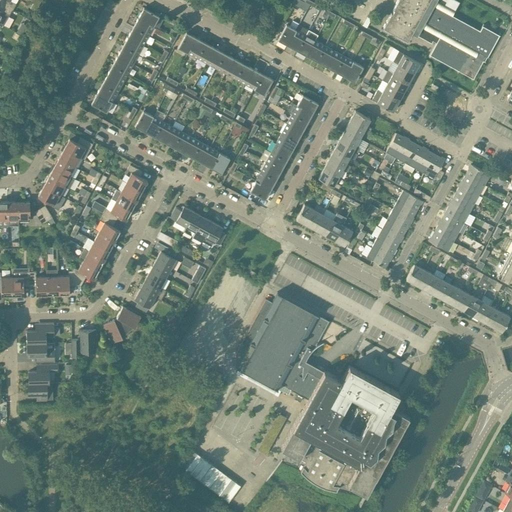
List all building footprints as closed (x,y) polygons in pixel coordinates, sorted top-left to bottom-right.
[(2,0),(1,3),(12,9),(12,10),(16,4),(17,0),(2,0)] [(41,0),(40,0),(28,0),(33,2),(30,8),(35,10),(41,0)] [(498,35),(482,26),(484,24),(483,24),(479,31),(451,15),(459,2),(456,0),(397,0),(383,27),(402,37),(407,29),(431,42),(432,40),(436,42),(429,56),(430,54),(458,69),(457,71),(458,72),(459,69),(473,77),(472,79),(472,80),(483,60),(485,61),(500,33),(499,32),(498,35)] [(12,9),(1,3),(0,5),(0,23),(3,25),(12,9)] [(143,7),(138,17),(153,25),(159,15),(143,7)] [(368,15),(363,25),(367,27),(372,17),(368,15)] [(133,26),(148,35),(153,25),(138,17),(133,26)] [(287,44),(296,29),(286,24),(278,39),(287,44)] [(133,26),(128,36),(143,44),(148,35),(133,26)] [(287,44),(297,50),(305,34),(296,29),(287,44)] [(308,29),(305,34),(297,50),(307,55),(315,39),(318,34),(308,29)] [(178,47),(188,52),(196,37),(186,31),(178,47)] [(122,45),(138,54),(143,44),(128,36),(122,45)] [(205,42),(196,37),(188,52),(197,57),(205,42)] [(325,45),(315,39),(307,55),(316,60),(325,45)] [(215,47),(205,42),(197,57),(206,62),(215,47)] [(122,45),(117,55),(133,63),(138,54),(122,45)] [(316,60),(326,65),(334,50),(325,45),(316,60)] [(206,62),(216,68),(224,52),(215,47),(206,62)] [(326,65),(335,70),(344,55),(334,50),(326,65)] [(393,60),(398,63),(414,72),(419,62),(398,51),(393,60)] [(234,57),(224,52),(216,68),(226,73),(234,57)] [(112,64),(127,73),(133,63),(117,55),(112,64)] [(335,70),(345,76),(353,60),(344,55),(335,70)] [(226,73),(235,78),(244,63),(234,57),(226,73)] [(353,60),(345,76),(354,81),(363,66),(353,60)] [(253,68),(244,63),(235,78),(245,83),(253,68)] [(398,63),(392,73),(408,81),(414,72),(398,63)] [(112,64),(107,74),(122,82),(127,73),(112,64)] [(178,72),(183,75),(186,68),(181,66),(178,72)] [(262,73),(253,68),(245,83),(254,88),(262,73)] [(403,91),(408,81),(392,73),(387,70),(382,79),(387,82),(403,91)] [(272,78),(262,73),(254,88),(264,94),(272,78)] [(102,83),(117,92),(122,82),(107,74),(102,83)] [(387,82),(382,92),(398,100),(403,91),(387,82)] [(102,83),(96,93),(112,101),(117,92),(102,83)] [(147,96),(150,91),(139,85),(136,90),(143,94),(147,96)] [(393,110),(398,100),(382,92),(377,89),(372,99),(393,110)] [(112,101),(96,93),(91,103),(106,111),(112,101)] [(297,104),(312,112),(318,102),(302,94),(297,104)] [(297,104),(292,113),(307,122),(312,112),(297,104)] [(230,110),(228,114),(233,117),(237,109),(232,106),(230,110)] [(201,118),(205,110),(200,107),(196,115),(201,118)] [(135,125),(145,130),(153,115),(143,110),(135,125)] [(355,110),(349,120),(370,131),(371,128),(366,125),(370,118),(355,110)] [(292,113),(286,123),(302,131),(307,122),(292,113)] [(145,130),(154,136),(163,120),(153,115),(145,130)] [(154,136),(163,141),(172,125),(163,120),(154,136)] [(368,134),(370,131),(349,120),(344,129),(359,137),(363,131),(368,134)] [(286,123),(281,132),(297,141),(302,131),(286,123)] [(181,131),(172,125),(163,141),(173,146),(181,131)] [(231,131),(239,135),(242,129),(235,125),(231,131)] [(339,139),(359,150),(361,147),(356,144),(359,137),(344,129),(339,139)] [(191,136),(181,131),(173,146),(183,151),(191,136)] [(281,132),(276,142),(291,150),(297,141),(281,132)] [(395,157),(406,138),(396,132),(385,151),(395,157)] [(69,138),(64,147),(80,156),(84,159),(93,143),(80,136),(77,142),(69,138)] [(183,151),(192,157),(201,141),(191,136),(183,151)] [(395,157),(405,162),(415,143),(406,138),(395,157)] [(339,139),(334,148),(349,156),(352,150),(362,155),(363,152),(359,150),(339,139)] [(192,157),(202,162),(210,146),(201,141),(192,157)] [(276,142),(271,151),(286,160),(291,150),(276,142)] [(425,148),(415,143),(405,162),(414,167),(425,148)] [(220,152),(210,146),(202,162),(211,167),(220,152)] [(75,166),(80,156),(64,147),(59,157),(75,166)] [(329,158),(349,169),(351,166),(345,163),(349,156),(334,148),(329,158)] [(414,167),(424,172),(434,153),(425,148),(414,167)] [(271,151),(266,161),(281,169),(286,160),(271,151)] [(229,157),(220,152),(211,167),(221,172),(229,157)] [(444,159),(434,153),(424,172),(434,178),(444,159)] [(59,157),(54,166),(69,175),(75,178),(80,169),(74,166),(75,166),(59,157)] [(347,172),(349,169),(329,158),(324,167),(338,175),(342,169),(347,172)] [(380,162),(374,159),(371,164),(377,167),(380,162)] [(266,161),(260,170),(276,179),(281,169),(266,161)] [(127,169),(131,172),(126,181),(142,190),(147,180),(140,176),(143,171),(130,164),(127,169)] [(471,164),(465,173),(484,184),(490,174),(471,164)] [(54,166),(48,176),(64,184),(69,187),(75,178),(69,175),(54,166)] [(335,182),(338,175),(324,167),(318,177),(338,188),(340,185),(335,182)] [(363,173),(369,176),(372,170),(366,167),(363,173)] [(260,170),(255,180),(271,188),(276,179),(260,170)] [(465,173),(460,183),(479,193),(484,184),(465,173)] [(59,194),(64,184),(48,176),(43,185),(59,194)] [(511,251),(499,276),(511,283),(511,178),(510,182),(511,182),(511,251)] [(265,198),(271,188),(255,180),(250,190),(265,198)] [(126,181),(121,191),(136,200),(142,190),(126,181)] [(474,203),(479,193),(460,183),(455,192),(474,203)] [(65,197),(59,194),(43,185),(38,195),(53,204),(52,206),(58,209),(65,197)] [(111,198),(116,200),(131,209),(136,200),(121,191),(116,188),(111,198)] [(403,189),(397,199),(416,209),(422,199),(403,189)] [(455,192),(450,202),(469,212),(474,203),(455,192)] [(411,219),(416,209),(397,199),(392,208),(411,219)] [(116,220),(119,215),(126,219),(131,209),(116,200),(110,210),(106,207),(103,213),(116,220)] [(18,219),(18,201),(7,201),(7,219),(8,225),(18,225),(18,219)] [(18,201),(18,219),(30,219),(29,201),(18,201)] [(450,202),(445,211),(464,222),(469,212),(450,202)] [(306,223),(314,209),(304,203),(296,218),(306,223)] [(45,204),(39,207),(47,220),(52,217),(45,204)] [(77,204),(73,211),(78,213),(82,207),(77,204)] [(186,225),(193,211),(194,210),(184,205),(181,209),(176,206),(170,217),(176,220),(175,220),(186,225)] [(47,220),(39,207),(34,211),(42,223),(47,220)] [(392,208),(387,218),(406,228),(411,219),(392,208)] [(306,223),(315,229),(323,214),(314,209),(306,223)] [(192,235),(203,216),(193,211),(186,225),(183,230),(192,235)] [(445,211),(439,221),(459,231),(464,222),(445,211)] [(113,226),(116,220),(103,213),(100,219),(104,221),(99,231),(115,239),(120,230),(113,226)] [(315,229),(325,234),(333,219),(323,214),(315,229)] [(202,240),(212,221),(203,216),(192,235),(202,240)] [(401,238),(406,228),(387,218),(382,227),(401,238)] [(325,234),(334,239),(342,224),(333,219),(325,234)] [(212,245),(214,241),(220,244),(225,233),(220,230),(222,226),(212,220),(212,221),(202,240),(212,245)] [(439,221),(434,230),(453,241),(459,231),(439,221)] [(342,224),(334,239),(344,244),(352,230),(342,224)] [(361,229),(357,226),(352,236),(360,241),(366,231),(361,229)] [(501,229),(497,226),(493,235),(497,238),(501,229)] [(382,227),(376,237),(396,247),(401,238),(382,227)] [(156,237),(174,246),(177,240),(160,230),(156,237)] [(453,241),(434,230),(429,240),(448,251),(453,241)] [(99,231),(94,240),(109,249),(115,239),(99,231)] [(390,257),(396,247),(376,237),(371,246),(390,257)] [(74,242),(68,239),(63,248),(69,251),(74,242)] [(94,240),(88,250),(104,258),(109,249),(94,240)] [(175,257),(178,252),(168,246),(165,252),(161,250),(155,259),(170,267),(170,268),(175,258),(175,257)] [(390,257),(371,246),(366,256),(385,267),(390,257)] [(79,257),(83,259),(99,268),(104,258),(88,250),(84,247),(79,257)] [(490,251),(485,248),(480,257),(485,260),(490,251)] [(189,258),(185,265),(190,267),(194,260),(189,258)] [(74,266),(72,270),(81,285),(87,274),(94,278),(99,268),(83,259),(78,269),(74,266)] [(150,269),(165,277),(170,267),(155,259),(155,260),(150,269)] [(415,283),(424,269),(414,263),(406,278),(415,283)] [(191,279),(197,282),(205,267),(199,264),(191,279)] [(245,266),(243,271),(253,277),(256,272),(245,266)] [(47,293),(58,293),(57,275),(57,268),(46,269),(47,275),(47,293)] [(145,278),(159,286),(165,277),(150,269),(145,278)] [(433,274),(424,269),(415,283),(425,289),(433,274)] [(47,275),(36,275),(35,270),(29,271),(29,285),(35,285),(36,293),(47,293),(47,275)] [(68,270),(68,275),(57,275),(58,293),(69,293),(69,285),(81,285),(72,270),(68,270)] [(1,294),(12,294),(12,276),(1,276),(1,271),(0,271),(0,285),(1,286),(1,294)] [(24,299),(23,285),(29,285),(29,271),(23,271),(23,276),(12,276),(12,294),(16,294),(16,300),(24,299)] [(425,289),(434,294),(443,279),(433,274),(425,289)] [(140,287),(140,288),(155,296),(161,299),(166,290),(159,286),(145,278),(140,288),(140,287)] [(434,294),(444,299),(452,284),(443,279),(434,294)] [(444,299),(453,304),(462,289),(452,284),(444,299)] [(149,306),(155,296),(140,288),(134,297),(138,300),(135,305),(146,311),(149,305),(149,306)] [(453,304),(463,309),(471,294),(462,289),(453,304)] [(310,364),(305,361),(306,358),(307,356),(307,355),(308,355),(309,353),(310,351),(312,349),(313,348),(315,346),(317,345),(318,343),(320,342),(321,342),(322,341),(323,340),(320,342),(318,343),(316,344),(328,320),(326,319),(318,315),(318,314),(277,291),(272,301),(265,298),(235,353),(240,356),(235,366),(238,368),(277,388),(278,387),(288,393),(291,389),(298,375),(303,377),(310,364)] [(473,315),(481,300),(471,294),(463,309),(473,315)] [(481,300),(473,315),(482,320),(490,305),(481,300)] [(138,314),(122,305),(116,316),(117,316),(114,319),(103,323),(111,341),(121,337),(120,336),(130,327),(131,327),(138,314)] [(482,320),(491,325),(500,310),(490,305),(482,320)] [(500,310),(491,325),(501,330),(510,315),(500,310)] [(26,330),(27,342),(46,342),(46,335),(54,335),(53,322),(39,322),(40,330),(26,330)] [(79,338),(71,338),(72,356),(80,356),(80,351),(96,351),(96,329),(79,329),(79,338)] [(54,342),(46,342),(27,342),(27,355),(40,355),(40,362),(54,362),(54,342)] [(336,490),(341,480),(366,494),(408,415),(402,412),(397,409),(394,407),(391,406),(399,392),(398,391),(349,364),(342,376),(341,378),(323,369),(323,370),(316,366),(311,363),(303,377),(298,375),(291,389),(297,392),(294,398),(297,399),(300,401),(303,395),(307,398),(281,447),(305,461),(300,470),(302,472),(305,475),(307,477),(310,479),(312,480),(315,482),(318,484),(321,485),(324,486),(327,487),(330,488),(333,489),(336,490)] [(28,371),(29,382),(46,382),(49,382),(48,370),(57,370),(57,364),(41,364),(41,370),(28,371)] [(46,382),(29,382),(27,382),(28,393),(40,393),(41,399),(53,399),(52,382),(49,382),(46,382)] [(397,409),(402,412),(405,406),(400,404),(397,409)] [(228,501),(240,485),(219,469),(193,450),(181,466),(228,501)] [(484,499),(488,492),(480,488),(476,495),(484,499)] [(480,506),(484,500),(476,496),(472,502),(480,506)]
